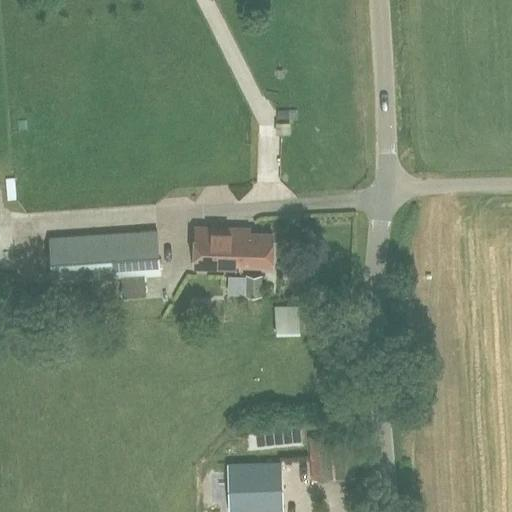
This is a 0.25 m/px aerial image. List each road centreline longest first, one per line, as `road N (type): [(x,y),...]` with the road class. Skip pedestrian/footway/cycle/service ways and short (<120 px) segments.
road 1 (unclassified): [(389,511),(375,259),(386,185)]
road 2 (unclassified): [(386,185),(377,0)]
road 3 (unclassified): [(386,185),(511,184)]
